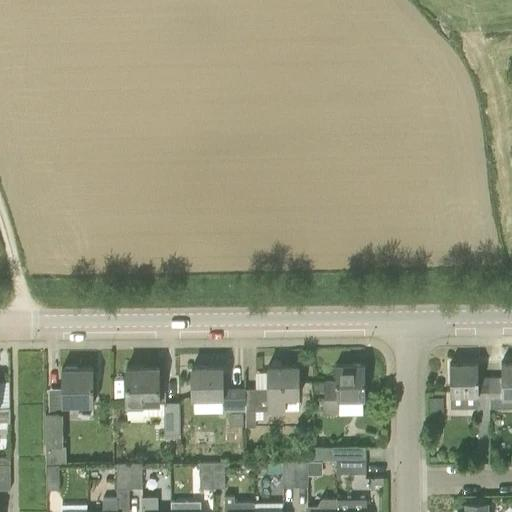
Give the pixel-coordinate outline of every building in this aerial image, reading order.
[(501,376),(488,376),(488,403),(489,403),(502,403),(502,398),(511,397),(511,361),(501,362),(501,376)] [(478,362),(449,363),(450,407),(477,407),(477,418),(478,418),(489,418),(489,403),(488,403),(488,376),(478,377),(478,362)] [(247,388),(245,388),(245,410),(245,426),(255,426),(255,419),(255,410),(263,410),(269,410),(269,411),(285,411),(285,410),(285,402),(285,398),(296,398),(298,398),(297,364),(280,364),(271,365),(268,365),(268,371),(268,388),(256,388),(247,388)] [(322,392),(322,412),(338,412),(338,398),(365,398),(365,364),(335,364),(335,380),(322,380),(322,392)] [(222,365),(192,366),(192,399),(194,399),(222,399),(222,411),(245,410),(245,388),(222,388),(222,365)] [(127,367),(126,367),(127,404),(127,409),(142,409),(142,403),(159,403),(158,374),(158,366),(127,367)] [(63,367),(61,367),(61,387),(62,404),(94,404),(93,367),(74,367),(63,367)] [(165,400),(164,400),(164,413),(164,433),(180,432),(180,400),(165,400)] [(0,420),(9,421),(10,421),(10,407),(8,407),(0,407),(0,420)] [(49,412),(45,412),(45,445),(47,445),(62,445),(63,445),(62,412),(49,412)] [(242,412),(229,412),(229,426),(243,426),(242,412)] [(335,445),(335,460),(366,459),(365,446),(365,445),(335,445)] [(310,458),(310,470),(323,471),(324,458),(310,458)] [(366,459),(335,460),(336,473),(366,473),(366,472),(366,460),(366,459)] [(199,462),(199,487),(212,487),(212,461),(199,462)] [(212,461),(212,487),(224,487),(223,461),(212,461)] [(280,472),(280,461),(267,461),(267,472),(280,472)] [(282,461),(282,486),(295,486),(295,461),(282,461)] [(295,461),(295,486),(308,486),(308,461),(295,461)] [(128,462),(115,462),(116,488),(128,488),(128,462)] [(140,462),(128,462),(128,488),(141,487),(140,462)] [(0,464),(0,488),(10,489),(10,464),(9,464),(0,464)] [(47,464),(46,464),(46,489),(47,489),(58,489),(58,464),(47,464)] [(224,495),(224,511),(253,511),(253,502),(253,501),(234,501),(234,495),(224,495)] [(102,511),(116,511),(117,497),(116,497),(102,497),(102,511)] [(140,497),(140,511),(155,511),(156,497),(140,497)] [(336,511),(336,498),(321,498),(316,505),(315,511),(336,511)] [(464,511),(487,511),(488,502),(465,503),(464,511)]
